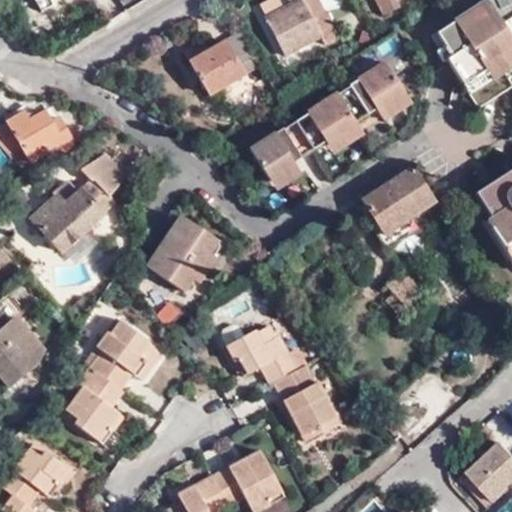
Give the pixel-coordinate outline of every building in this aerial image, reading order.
[(312,19),(302,0),(292,0),(264,15),(285,54),(320,35),(324,43),(339,35),(327,11),(312,19)] [(377,0),(384,13),(399,5),(396,0),(377,0)] [(511,9),(509,4),(480,19),(486,30),(511,16),(511,9)] [(511,16),(486,30),(480,19),(442,40),(476,105),(483,107),(511,86),(511,51),(509,46),(511,44),(511,16)] [(239,64),(244,62),(256,54),(243,31),(226,42),(239,64)] [(398,34),(378,44),(384,56),(404,47),(398,34)] [(188,64),(207,52),(201,42),(182,54),(188,64)] [(244,73),(239,64),(226,42),(207,52),(188,64),(206,95),(244,73)] [(249,71),(262,64),(256,54),(244,62),(249,71)] [(249,151),(270,183),(279,176),(285,185),(301,175),(294,165),(326,144),(340,136),(346,146),(364,134),(357,123),(376,111),(383,122),(401,110),(395,101),(405,94),(385,63),(348,86),(349,88),(337,96),(336,95),(308,113),(307,117),(284,132),(282,129),(249,151)] [(270,79),(284,104),(292,100),(278,74),(270,79)] [(411,104),(405,94),(395,101),(401,110),(411,104)] [(59,118),(52,122),(44,110),(29,120),(24,112),(6,122),(31,164),(72,139),(59,118)] [(340,136),(326,144),(332,154),(346,146),(340,136)] [(53,199),(55,202),(31,223),(60,257),(114,208),(108,201),(128,180),(113,163),(109,166),(104,160),(81,174),(91,185),(78,196),(69,186),(53,199)] [(412,218),(435,203),(411,168),(361,201),(385,236),(387,233),(394,245),(420,228),(412,218)] [(511,174),(510,172),(502,177),(508,187),(497,194),(490,185),(477,194),(493,218),(498,225),(491,230),(511,262),(511,174)] [(279,176),(270,183),(275,191),(285,185),(279,176)] [(508,187),(502,177),(496,181),(490,185),(497,194),(508,187)] [(28,204),(22,196),(5,210),(11,217),(28,204)] [(180,217),(175,226),(181,230),(170,248),(159,265),(152,259),(146,268),(183,293),(192,280),(201,267),(209,255),(217,242),(180,217)] [(486,223),(491,230),(498,225),(493,218),(486,223)] [(181,230),(175,226),(163,243),(170,248),(181,230)] [(170,248),(163,243),(152,259),(159,265),(170,248)] [(216,260),(209,255),(201,267),(207,272),(216,260)] [(207,272),(201,267),(192,280),(199,285),(207,272)] [(415,270),(427,284),(427,283),(416,269),(415,270)] [(399,315),(421,295),(404,273),(386,287),(393,295),(386,299),(399,315)] [(17,315),(4,300),(0,303),(0,378),(10,390),(28,376),(34,369),(35,368),(43,353),(13,319),(17,315)] [(91,311),(83,303),(66,318),(75,328),(91,311)] [(99,350),(87,366),(92,371),(118,390),(131,374),(138,364),(142,366),(155,349),(114,318),(94,346),(99,350)] [(288,351),(278,332),(273,335),(271,332),(271,331),(270,329),(258,335),(255,330),(254,328),(242,334),(238,325),(231,323),(222,327),(219,334),(241,374),(258,365),(267,383),(271,381),(305,364),(296,347),(288,351)] [(258,335),(270,329),(267,324),(255,330),(258,335)] [(162,353),(155,349),(142,366),(138,364),(131,374),(142,382),(162,353)] [(275,387),(299,374),(308,370),(305,364),(271,381),(275,387)] [(316,424),(332,416),(308,370),(299,374),(275,387),(302,439),(319,430),(316,424)] [(118,390),(92,371),(60,415),(99,445),(120,417),(108,408),(120,392),(118,390)] [(511,405),(503,413),(510,423),(511,421),(511,405)] [(510,423),(503,413),(484,428),(493,439),(511,424),(510,423)] [(319,430),(335,422),(332,416),(316,424),(319,430)] [(511,497),(511,444),(510,442),(472,472),(503,506),(511,497)] [(34,446),(29,454),(41,462),(46,456),(34,446)] [(470,462),(462,451),(450,461),(457,471),(470,462)] [(14,501),(22,507),(34,491),(45,499),(67,470),(46,456),(41,462),(29,454),(0,491),(14,501)] [(206,479),(222,509),(239,500),(246,511),(256,511),(280,500),(254,455),(206,479)] [(217,511),(222,509),(206,479),(173,496),(176,504),(159,511),(217,511)] [(28,511),(22,507),(14,501),(5,511),(28,511)]
